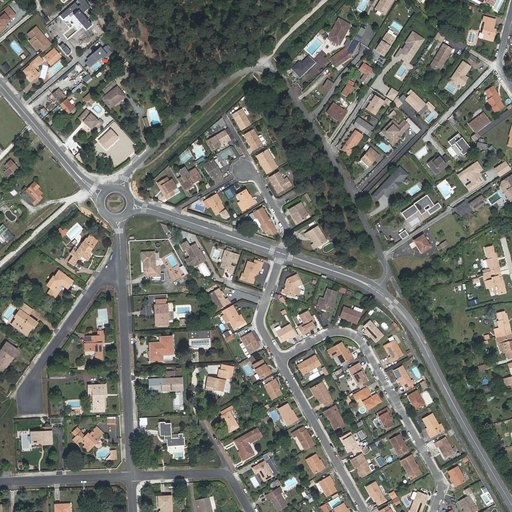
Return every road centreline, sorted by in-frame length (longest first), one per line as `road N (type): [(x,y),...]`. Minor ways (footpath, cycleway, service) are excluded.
road 1 (residential): [(383,256),(288,84),(262,68),(241,72),(209,97),(132,167),(121,187)]
road 2 (residential): [(434,511),(443,485),(364,342),(338,331),(280,359)]
road 3 (tertiary): [(511,507),(417,331),(378,290)]
road 4 (residential): [(122,269),(131,476)]
road 5 (residential): [(280,359),(366,511)]
road 6 (residential): [(122,269),(104,274),(30,383),(30,403)]
road 7 (tertiary): [(0,83),(94,188)]
road 8 (residential): [(131,476),(224,474),(251,511)]
road 9 (residential): [(276,206),(245,169),(168,214)]
road 10 (residential): [(0,483),(131,476)]
road 11 (tertiary): [(283,253),(168,214)]
